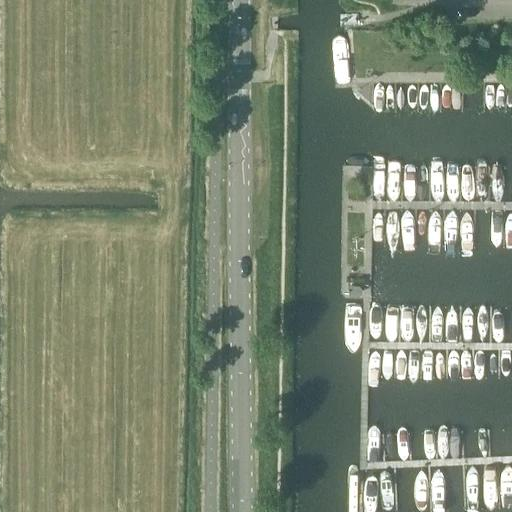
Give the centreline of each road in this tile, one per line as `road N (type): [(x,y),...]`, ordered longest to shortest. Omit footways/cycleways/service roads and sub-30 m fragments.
road 1 (tertiary): [(240,511),(241,0)]
road 2 (unclassified): [(385,5),(511,3)]
